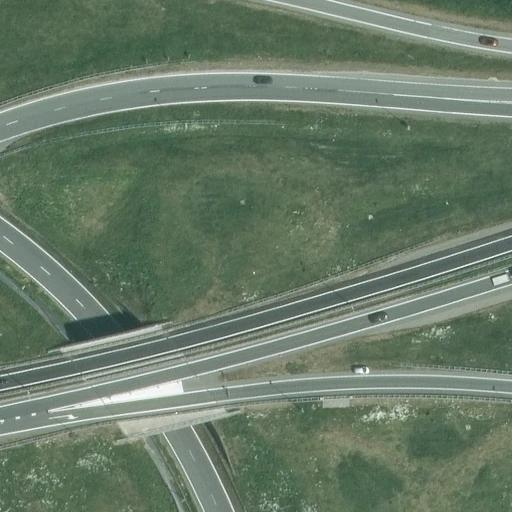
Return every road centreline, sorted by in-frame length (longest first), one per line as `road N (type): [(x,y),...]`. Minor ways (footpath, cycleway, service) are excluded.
road 1 (trunk): [(511,243),(288,312),(0,383)]
road 2 (trunk): [(44,404),(269,353),(511,280)]
road 3 (trunk): [(44,404),(101,412),(344,383),(511,387)]
road 4 (trunk): [(216,511),(154,398),(77,305),(0,237)]
road 5 (trunk): [(511,114),(220,91)]
road 6 (trunk): [(511,99),(280,84),(220,91)]
road 7 (trunk): [(511,50),(280,0)]
road 8 (trunk): [(220,91),(103,102),(0,131)]
